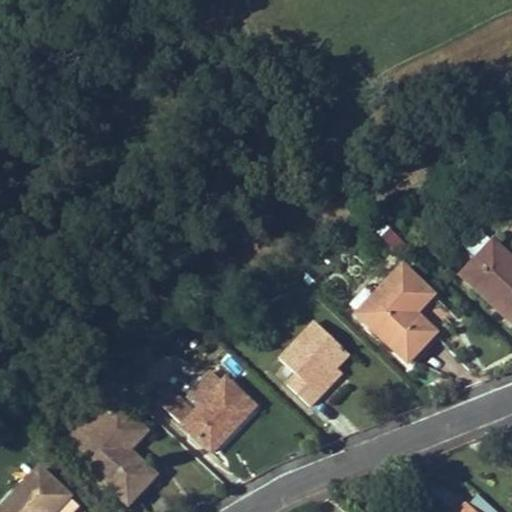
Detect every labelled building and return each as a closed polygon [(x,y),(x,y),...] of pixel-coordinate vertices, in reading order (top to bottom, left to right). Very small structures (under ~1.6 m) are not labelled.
[(511,271),(508,269),(511,265),(511,260),(492,242),(460,277),(511,324),(511,271)] [(407,363),(435,335),(454,314),(434,296),(403,268),(357,317),(407,363)] [(310,407),(320,398),(314,391),(335,370),(348,355),(315,324),(280,360),(296,375),(286,385),(310,407)] [(320,398),(341,375),(335,370),(314,391),(320,398)] [(203,408),(223,386),(213,376),(192,398),(203,408)] [(227,382),(223,386),(203,408),(197,415),(170,390),(157,403),(212,454),(255,408),(227,382)] [(108,397),(63,445),(74,455),(119,407),(108,397)] [(127,453),(146,433),(119,407),(74,455),(127,506),(155,478),(127,453)] [(38,471),(0,511),(72,511),(77,507),(38,471)]
